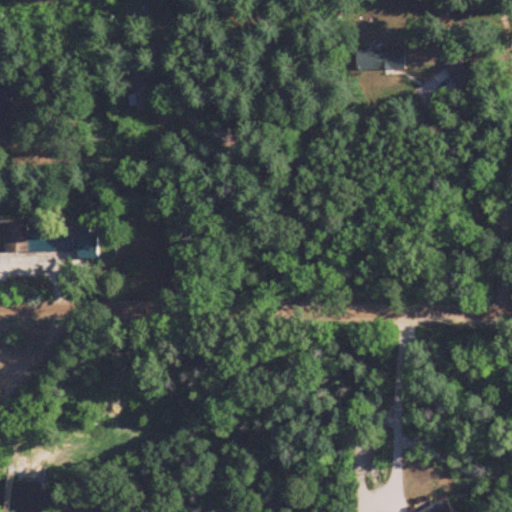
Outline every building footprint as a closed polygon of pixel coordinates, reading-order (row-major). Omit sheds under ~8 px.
[(405,50),(356,50),(356,70),(405,70),(405,50)] [(447,72),(462,88),(472,78),(456,63),(447,72)] [(146,113),(141,71),(130,72),(136,114),(146,113)] [(0,128),(1,129),(16,84),(0,78),(0,128)] [(76,252),(76,259),(97,258),(96,226),(3,227),(4,252),(76,252)] [(417,511),(448,511),(442,500),(417,511)]
